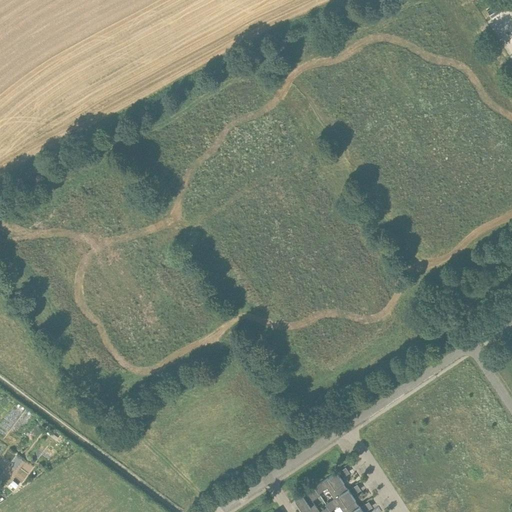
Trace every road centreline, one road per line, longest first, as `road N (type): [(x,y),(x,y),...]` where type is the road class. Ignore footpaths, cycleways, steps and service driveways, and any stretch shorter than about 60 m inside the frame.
road 1 (track): [(0,378),(178,511)]
road 2 (residential): [(347,427),(471,344)]
